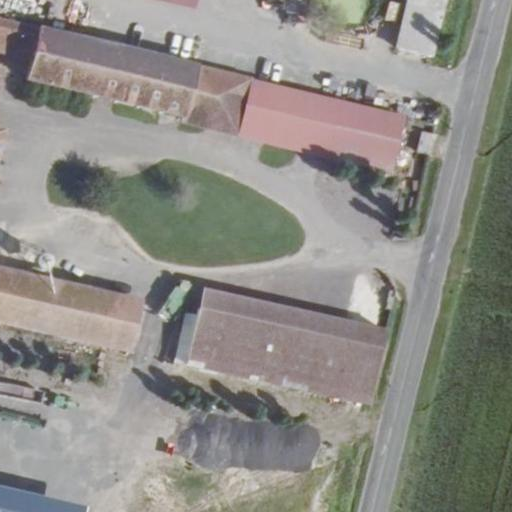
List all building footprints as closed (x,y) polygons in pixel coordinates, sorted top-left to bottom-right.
[(217,96),(229,46),(54,0),(11,0),(6,24),(29,30),(31,19),(72,30),(65,55),(217,96)] [(408,0),(397,51),(439,60),(451,0),(408,0)] [(387,11),(382,40),(394,42),(400,13),(387,11)] [(26,180),(49,93),(25,86),(40,32),(29,30),(6,24),(1,44),(0,50),(0,173),(5,175),(26,180)] [(265,109),(279,59),(229,46),(217,96),(265,109)] [(430,99),(279,59),(265,109),(263,117),(415,158),(430,99)] [(453,137),(457,119),(448,116),(443,135),(453,137)] [(422,132),(418,152),(441,156),(445,137),(422,132)] [(0,279),(156,322),(169,272),(19,232),(11,260),(0,257),(0,279)] [(211,315),(220,285),(169,272),(156,322),(206,337),(211,315)] [(398,363),(211,315),(206,337),(392,387),(398,363)] [(0,511),(91,511),(93,504),(0,485),(0,511)]
